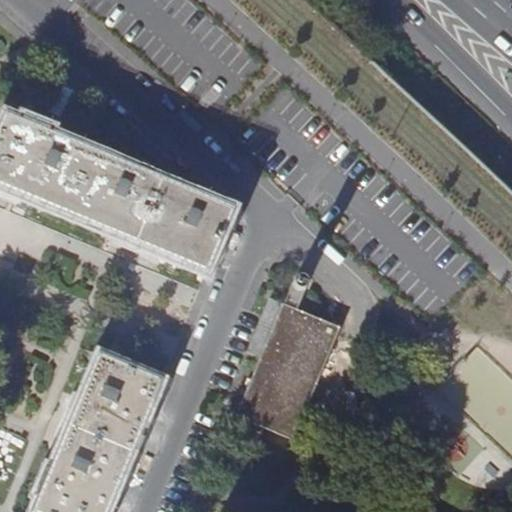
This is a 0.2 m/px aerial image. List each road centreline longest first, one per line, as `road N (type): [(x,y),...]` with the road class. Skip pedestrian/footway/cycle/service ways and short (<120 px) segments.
road 1 (residential): [(23,0),(261,206),(138,511)]
road 2 (motorway): [(398,0),(511,113)]
